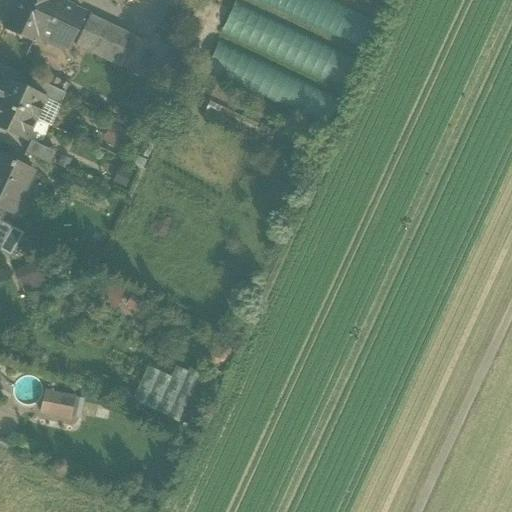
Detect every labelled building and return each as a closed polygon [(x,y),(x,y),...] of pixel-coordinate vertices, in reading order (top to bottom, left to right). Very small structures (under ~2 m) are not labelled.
[(51,0),(17,0),(4,30),(32,43),(36,33),(51,0)] [(83,15),(52,1),(52,0),(51,0),(36,33),(44,37),(44,42),(60,50),(65,47),(67,48),(83,15)] [(333,0),(248,0),(364,53),(379,21),(333,0)] [(237,3),(221,36),(346,93),(361,61),(237,3)] [(134,37),(89,16),(74,48),(119,69),(134,37)] [(147,43),(134,37),(119,69),(132,75),(147,43)] [(218,42),(203,74),(327,132),(342,99),(218,42)] [(166,57),(155,82),(175,91),(186,66),(166,57)] [(26,89),(3,78),(0,85),(0,103),(35,120),(44,99),(45,98),(26,89)] [(64,94),(31,78),(26,89),(45,98),(44,99),(58,106),(64,94)] [(147,86),(134,111),(152,120),(164,95),(147,86)] [(35,120),(0,103),(0,130),(24,141),(35,120)] [(55,153),(30,141),(24,154),(49,166),(55,153)] [(33,171),(0,156),(0,209),(5,211),(13,215),(33,171)] [(0,222),(0,245),(10,227),(0,222)] [(14,273),(22,292),(47,282),(39,262),(14,273)] [(172,376),(148,365),(132,400),(179,422),(201,374),(190,368),(188,371),(177,366),(172,376)] [(51,392),(46,416),(70,422),(75,398),(51,392)]
